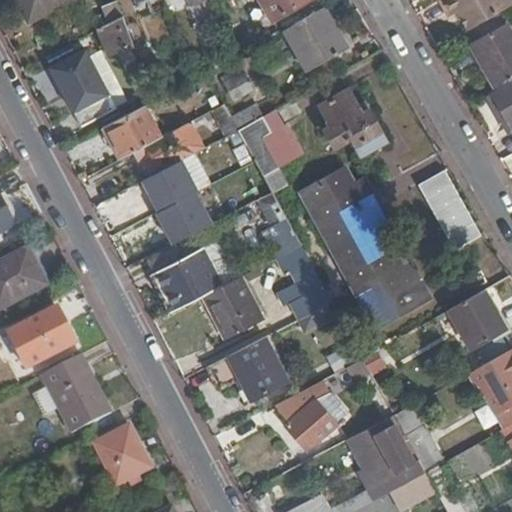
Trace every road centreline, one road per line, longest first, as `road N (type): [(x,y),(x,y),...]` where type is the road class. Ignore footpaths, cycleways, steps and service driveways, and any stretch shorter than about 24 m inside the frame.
road 1 (residential): [(0,75),(227,511)]
road 2 (residential): [(382,0),(511,227)]
